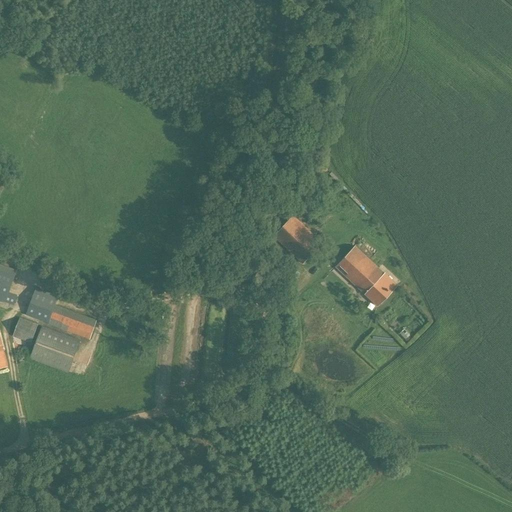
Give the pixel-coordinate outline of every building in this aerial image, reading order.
[(293,215),(273,236),(302,264),(323,243),(293,215)] [(397,285),(355,246),(336,267),(378,306),(397,285)] [(10,291),(17,270),(0,263),(0,299),(14,305),(18,293),(10,291)] [(56,304),(59,295),(36,287),(26,315),(90,339),(97,320),(56,304)] [(12,336),(31,343),(38,324),(20,317),(12,336)] [(42,326),(30,358),(69,372),(80,340),(42,326)]
